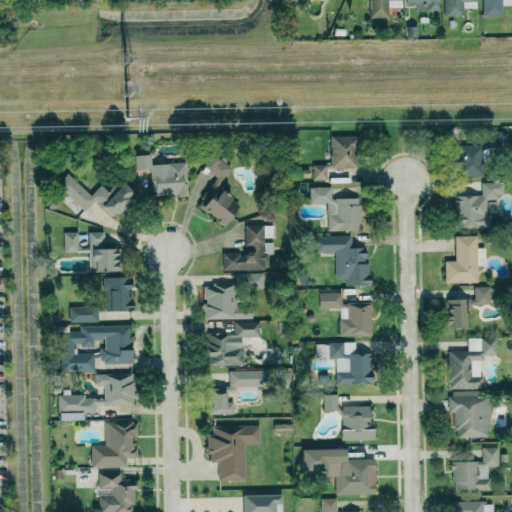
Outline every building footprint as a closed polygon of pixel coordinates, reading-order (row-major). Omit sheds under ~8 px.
[(402,7),(401,0),(369,0),(370,18),(388,18),(387,8),(402,7)] [(405,0),(406,4),(415,4),(415,11),(438,10),(438,0),(405,0)] [(476,0),(443,0),(444,16),(463,16),(462,9),(476,9),(476,0)] [(511,0),(481,0),(482,16),(501,16),(501,6),(511,5),(511,0)] [(507,132),(487,132),(487,148),(506,149),(507,132)] [(329,168),(355,168),(356,136),(330,136),(329,168)] [(456,177),(479,176),(478,145),(455,145),(456,177)] [(195,206),(223,226),(239,204),(216,187),(231,167),(211,153),(201,166),(216,177),(195,206)] [(134,169),(150,168),(149,155),(133,155),(134,169)] [(187,195),(185,163),(150,164),(151,196),(187,195)] [(325,164),(312,165),(312,180),(326,179),(325,164)] [(90,195),(66,173),(55,185),(83,212),(94,201),(113,218),(134,195),(120,183),(109,194),(99,185),(90,195)] [(489,227),(489,207),(487,207),(487,198),(502,198),(502,182),(481,183),(481,196),(454,196),(454,227),(489,227)] [(328,231),(361,230),(360,198),(331,198),(330,187),(309,187),(309,203),(327,202),(328,231)] [(221,270),(265,270),(265,224),(244,224),(244,253),(221,253),(221,270)] [(88,232),(89,272),(117,271),(116,242),(103,243),(103,231),(88,232)] [(62,232),(63,252),(77,252),(76,232),(62,232)] [(334,252),(334,280),(344,280),(344,286),(369,285),(369,264),(364,264),(364,248),(350,248),(350,236),(313,236),(313,253),(334,252)] [(445,283),(477,282),(477,266),(485,266),(485,248),(476,248),(476,236),(454,236),(455,261),(444,261),(445,283)] [(263,273),(235,273),(235,288),(263,288),(263,273)] [(130,277),(103,278),(104,312),(131,311),(130,277)] [(202,319),(251,319),(251,309),(232,309),(231,284),(203,284),(203,303),(202,303),(202,319)] [(446,327),(468,327),(467,304),(493,304),(493,286),(473,286),(474,299),(446,299),(446,327)] [(318,308),(339,308),(339,336),(370,336),(370,303),(340,303),(340,293),(318,293),(318,308)] [(68,322),(97,321),(97,306),(68,306),(68,322)] [(242,365),(241,337),(259,337),(259,321),(233,322),(233,332),(205,333),(205,357),(208,357),(208,365),(242,365)] [(58,372),(93,372),(92,353),(73,354),(73,345),(92,345),(92,338),(103,338),(104,348),(100,348),(100,364),(130,363),(129,325),(79,325),(79,331),(57,332),(58,372)] [(495,338),(467,338),(467,351),(447,351),(447,389),(481,389),(481,355),(496,355),(495,338)] [(371,384),(370,354),(354,355),(354,342),(314,343),(315,359),(334,358),(335,385),(371,384)] [(228,386),(209,386),(209,414),(233,414),(233,402),(224,402),(224,391),(234,391),(234,386),(268,386),(268,370),(228,370),(228,386)] [(132,404),(132,373),(94,374),(94,386),(102,386),(103,398),(84,398),(84,394),(57,395),(57,411),(58,411),(59,420),(81,420),(81,412),(94,412),(94,404),(132,404)] [(322,395),(323,411),(336,411),(336,394),(322,395)] [(447,397),(447,413),(454,413),(454,437),(489,437),(488,396),(447,397)] [(373,422),(369,423),(369,406),(340,406),(341,440),(373,440),(373,422)] [(125,467),(125,457),(135,457),(135,421),(103,421),(103,445),(90,446),(90,467),(125,467)] [(291,424),(272,424),(273,434),(291,433),(291,424)] [(244,480),(244,444),(259,444),(258,425),(212,426),(212,434),(206,434),(206,462),(216,462),(217,481),(244,480)] [(498,447),(481,447),(481,461),(451,462),(452,491),(488,490),(487,467),(498,466),(498,447)] [(334,495),(375,494),(374,459),(334,460),(334,449),(310,449),(310,458),(317,458),(318,470),(334,470),(334,495)] [(97,511),(133,511),(133,480),(120,480),(120,472),(97,472),(97,488),(110,488),(110,495),(97,495),(97,511)] [(280,511),(281,494),(241,495),(241,511),(280,511)] [(359,511),(336,511),(336,499),(320,498),(319,511),(359,511)] [(450,502),(449,511),(492,511),(493,502),(450,502)]
